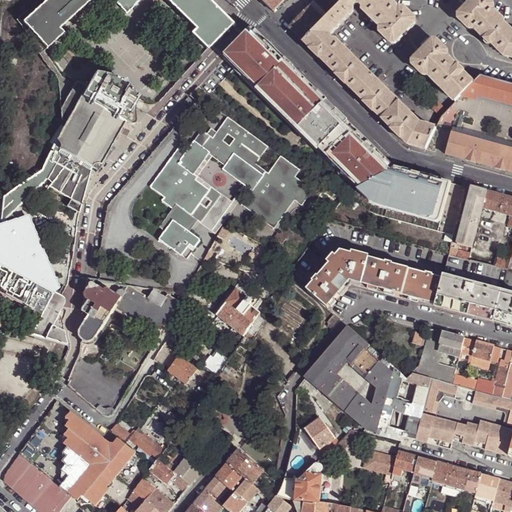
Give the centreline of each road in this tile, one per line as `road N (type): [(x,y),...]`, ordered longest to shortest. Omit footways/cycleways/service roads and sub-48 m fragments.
road 1 (residential): [(81,277),(107,181),(254,11)]
road 2 (residential): [(254,11),(402,156),(511,186)]
road 3 (residential): [(259,511),(275,490),(289,431),(288,387),(362,301)]
road 4 (residential): [(57,384),(108,422),(168,330)]
road 5 (residential): [(511,342),(362,301)]
